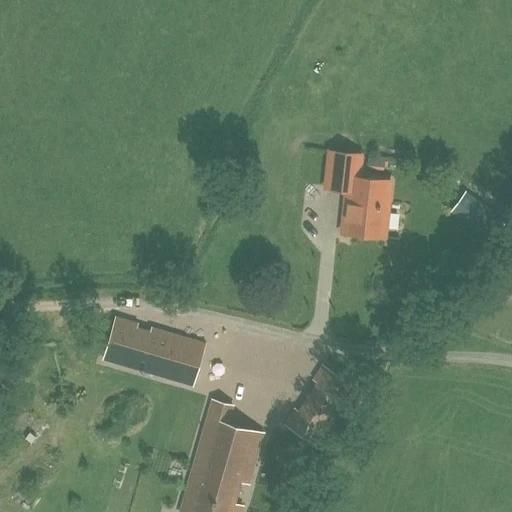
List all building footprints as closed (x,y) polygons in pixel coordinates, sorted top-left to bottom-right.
[(346,233),(384,237),(391,182),(358,178),(361,155),(329,152),(325,188),(346,190),(345,205),(349,205),(346,233)] [(465,190),(463,193),(450,212),(489,240),(490,241),(496,233),(504,222),(506,219),(465,190)] [(104,359),(161,376),(192,385),(204,343),(151,328),(151,330),(136,326),(137,323),(116,317),(106,352),(104,359)] [(353,382),(323,364),(313,379),(317,381),(299,410),(295,407),(285,423),(316,442),(353,382)] [(211,400),(179,511),(240,511),(242,506),(229,503),(236,479),(249,483),(263,433),(227,423),(232,406),(211,400)]
